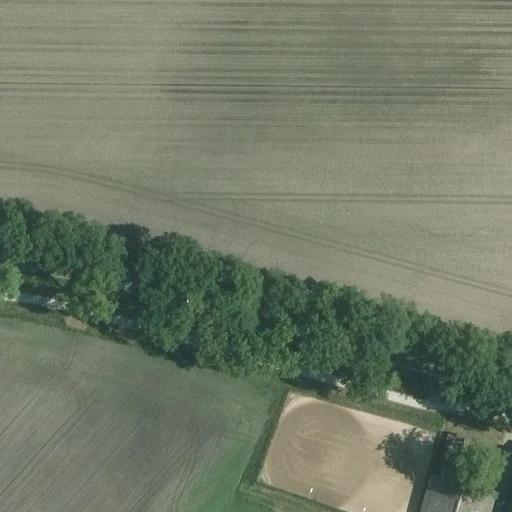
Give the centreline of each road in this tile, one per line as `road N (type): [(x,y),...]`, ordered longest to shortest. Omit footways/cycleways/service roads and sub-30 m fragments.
road 1 (secondary): [(0,258),(103,272),(392,353)]
road 2 (secondary): [(511,386),(392,353)]
